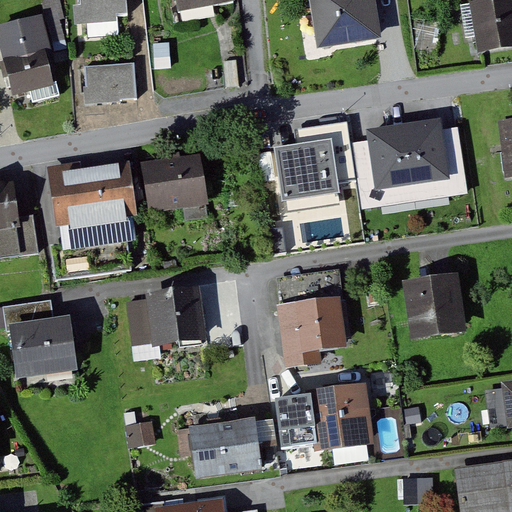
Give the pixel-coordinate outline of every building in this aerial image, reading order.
[(129,0),(82,0),(84,20),(130,17),(129,0)] [(177,0),(181,15),(238,4),(236,0),(177,0)] [(318,0),(324,46),(379,39),(373,0),(318,0)] [(511,0),(499,0),(493,1),(474,4),(482,55),(511,49),(511,0)] [(41,19),(0,28),(0,37),(14,98),(57,88),(41,19)] [(139,65),(88,68),(91,105),(141,102),(139,65)] [(511,181),(511,123),(503,125),(510,182),(511,181)] [(465,126),(358,141),(368,212),(475,196),(465,126)] [(303,152),(282,155),(288,203),(344,196),(340,166),(358,164),(354,129),(301,136),(303,152)] [(146,164),(153,215),(211,207),(203,155),(146,164)] [(53,172),(61,228),(110,221),(101,165),(53,172)] [(0,259),(42,254),(37,216),(21,219),(16,184),(0,186),(0,259)] [(132,233),(51,244),(56,286),(137,275),(132,233)] [(281,279),(284,308),(281,308),(289,371),(327,365),(325,354),(352,350),(345,299),(338,300),(334,272),(281,279)] [(463,276),(406,284),(415,344),(472,336),(463,276)] [(150,301),(130,303),(136,347),(156,344),(156,349),(209,341),(202,290),(149,297),(150,301)] [(54,301),(6,309),(10,332),(13,332),(21,382),(81,373),(72,319),(57,321),(55,309),(54,301)] [(284,397),(280,398),(288,460),(378,449),(371,387),(284,397)] [(149,419),(127,424),(132,447),(154,442),(149,419)] [(258,421),(192,430),(200,487),(266,478),(258,421)] [(511,511),(511,463),(459,470),(463,511),(511,511)] [(228,511),(227,501),(160,510),(160,511),(228,511)]
